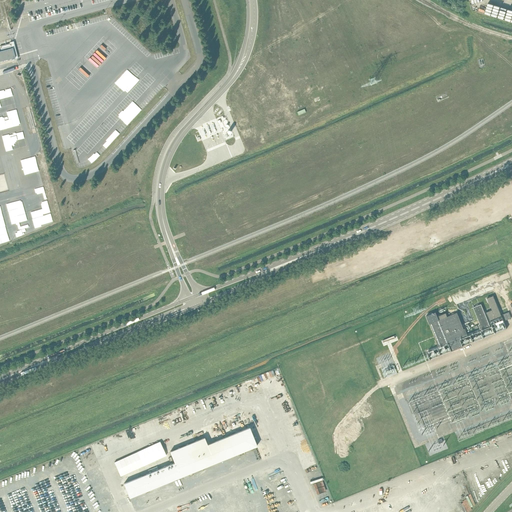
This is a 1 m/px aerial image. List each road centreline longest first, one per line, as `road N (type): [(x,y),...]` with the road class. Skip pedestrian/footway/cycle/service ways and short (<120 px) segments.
road 1 (unclassified): [(193,296),(162,220),(161,181),(180,134),(245,54),(250,0)]
road 2 (tertiary): [(275,267),(499,169)]
road 3 (tertiary): [(193,296),(45,360)]
road 4 (tertiary): [(45,360),(196,304)]
